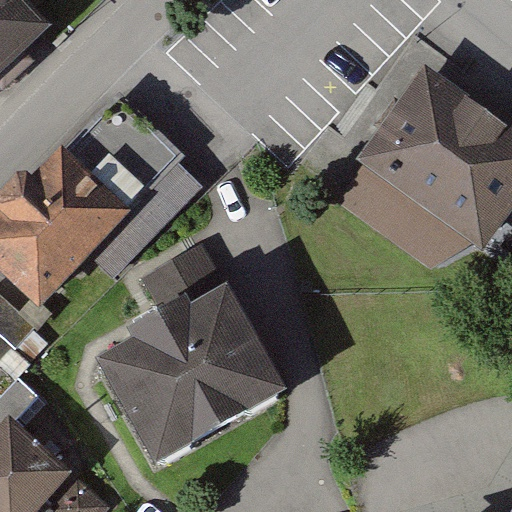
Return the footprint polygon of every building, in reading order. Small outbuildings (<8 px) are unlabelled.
[(0,0),(0,83),(48,35),(12,0),(0,0)] [(511,213),(511,140),(423,77),(356,171),(367,178),(350,202),(452,275),(471,249),(481,257),(511,213)] [(186,162),(123,104),(63,168),(53,158),(23,190),(17,183),(0,201),(0,279),(38,315),(90,260),(117,284),(203,192),(179,169),(186,162)] [(222,296),(91,367),(148,470),(278,399),(222,296)] [(37,511),(66,478),(0,423),(0,511),(37,511)]
